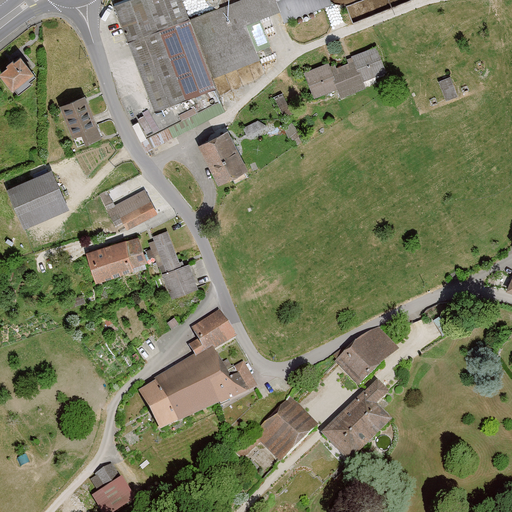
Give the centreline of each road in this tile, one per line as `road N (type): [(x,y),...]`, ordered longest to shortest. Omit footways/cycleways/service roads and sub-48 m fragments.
road 1 (residential): [(80,0),(118,112),(146,169),(187,215),(257,364),(294,367),(433,297),(511,297)]
road 2 (track): [(146,169),(241,105),(300,52),(434,0)]
road 3 (track): [(220,287),(123,390),(100,455),(49,511)]
